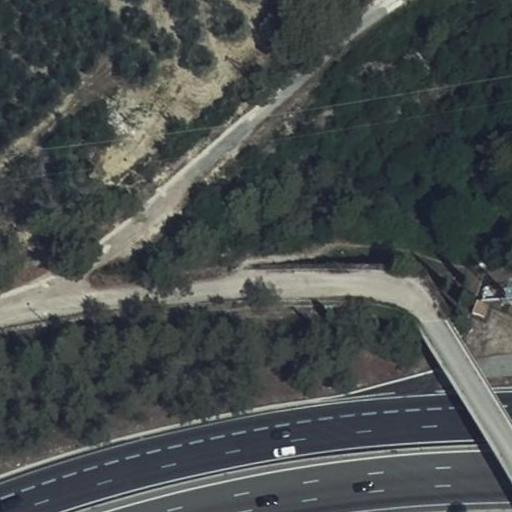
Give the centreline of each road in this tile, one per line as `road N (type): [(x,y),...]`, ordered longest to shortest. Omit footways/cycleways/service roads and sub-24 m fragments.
road 1 (residential): [(511,473),(410,308),(379,297),(235,282),(0,309)]
road 2 (motorway): [(511,417),(410,419),(239,442),(74,484),(1,511)]
road 3 (unclassified): [(0,309),(102,252),(393,0)]
road 4 (motorway): [(197,511),(313,490),(511,473)]
